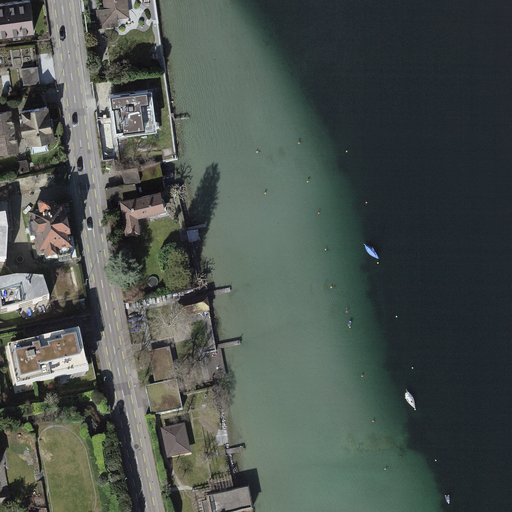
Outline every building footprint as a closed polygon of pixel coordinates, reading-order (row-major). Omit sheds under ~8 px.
[(104,0),(105,7),(98,7),(99,27),(121,26),(121,16),(131,15),(130,0),(104,0)] [(29,3),(0,8),(0,40),(35,34),(29,3)] [(38,67),(23,68),(24,91),(40,90),(38,67)] [(154,88),(111,93),(115,133),(158,129),(154,88)] [(45,107),(22,111),(30,152),(53,147),(45,107)] [(12,110),(0,112),(0,155),(20,152),(12,110)] [(161,163),(123,169),(126,184),(107,187),(109,203),(123,201),(129,234),(141,232),(139,215),(166,211),(163,188),(165,187),(161,163)] [(38,215),(31,216),(40,258),(47,257),(48,263),(61,261),(59,254),(72,252),(64,210),(51,213),(49,207),(37,210),(38,215)] [(8,232),(6,216),(0,216),(0,262),(7,263),(8,232)] [(20,279),(0,281),(0,308),(0,313),(25,307),(49,299),(43,280),(20,279)] [(180,303),(183,317),(211,312),(208,298),(180,303)] [(79,332),(8,347),(17,391),(88,376),(79,332)] [(171,348),(145,353),(156,416),(182,411),(171,348)] [(252,511),(248,489),(199,498),(201,511),(252,511)]
